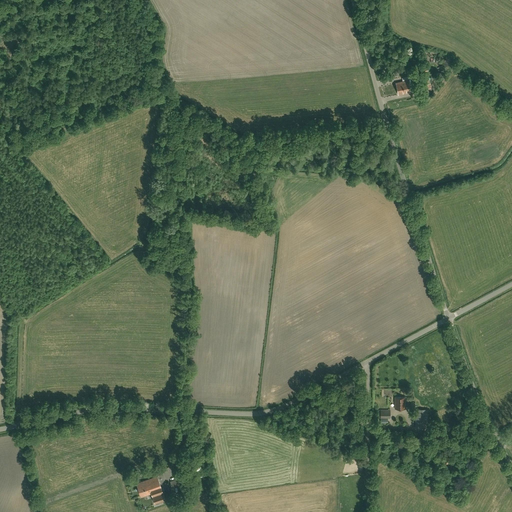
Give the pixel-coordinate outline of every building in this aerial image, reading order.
[(424,84),(425,92),(431,91),(430,83),(432,83),(431,77),(428,77),(427,74),(422,75),(424,84)] [(410,91),(408,80),(407,76),(402,77),(403,81),(404,85),(403,85),(403,87),(402,88),(403,93),(410,91)] [(405,409),(405,397),(395,397),(395,409),(405,409)] [(427,428),(427,410),(417,409),(416,427),(427,428)] [(389,422),(389,418),(390,418),(390,410),(381,410),(381,418),(380,418),(380,422),(389,422)] [(442,443),(443,435),(429,434),(428,442),(442,443)] [(157,476),(136,483),(141,497),(151,493),(154,504),(165,500),(157,476)] [(172,488),(182,486),(180,478),(171,481),(172,488)]
